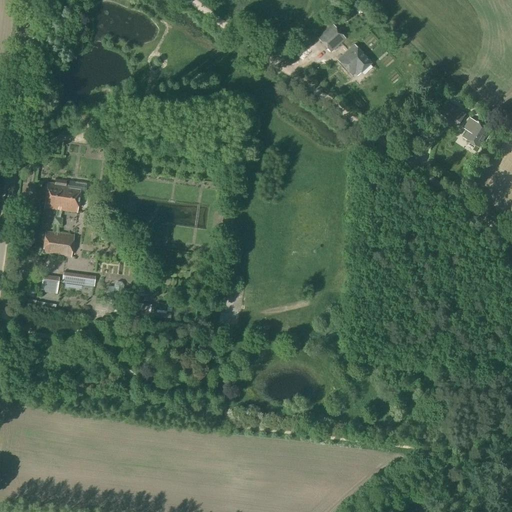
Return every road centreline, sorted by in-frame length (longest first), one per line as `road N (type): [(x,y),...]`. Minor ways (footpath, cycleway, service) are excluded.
road 1 (track): [(451,195),(191,0)]
road 2 (unclassified): [(0,258),(33,0)]
